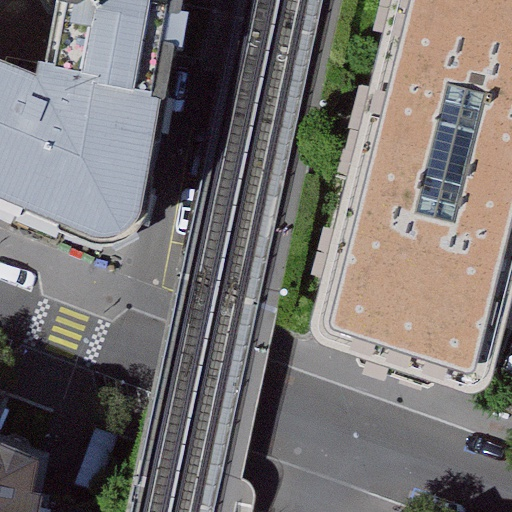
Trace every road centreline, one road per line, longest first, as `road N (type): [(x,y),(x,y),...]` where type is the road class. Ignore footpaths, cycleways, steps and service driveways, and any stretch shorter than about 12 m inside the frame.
road 1 (residential): [(337,432),(0,308)]
road 2 (residential): [(511,495),(337,432)]
